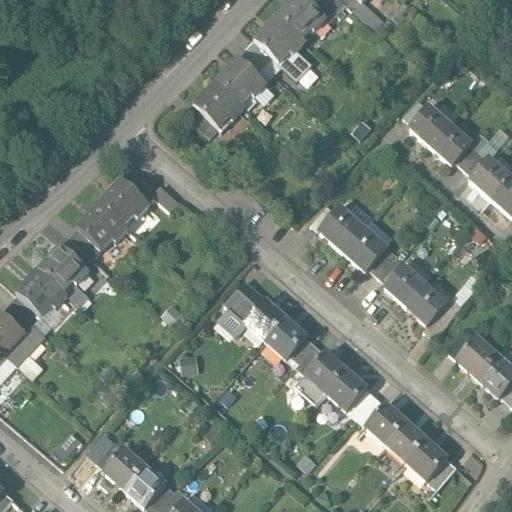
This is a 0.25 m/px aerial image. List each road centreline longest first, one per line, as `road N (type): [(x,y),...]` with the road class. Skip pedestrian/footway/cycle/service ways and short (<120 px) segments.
road 1 (residential): [(125,126),(506,467)]
road 2 (residential): [(0,246),(125,126)]
road 3 (residential): [(125,126),(243,0)]
road 4 (residential): [(378,138),(511,243)]
